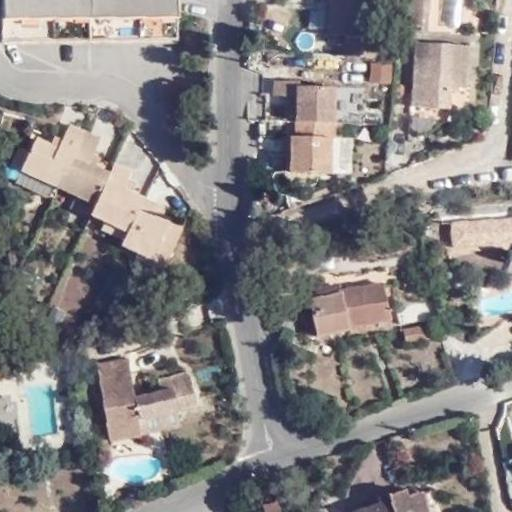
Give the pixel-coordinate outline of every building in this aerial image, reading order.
[(0,0),(0,38),(171,36),(170,0),(0,0)] [(339,35),(339,54),(370,56),(373,0),(324,0),(321,33),(339,35)] [(395,0),(394,22),(416,25),(417,0),(395,0)] [(431,0),(430,29),(470,31),(471,0),(431,0)] [(463,48),(414,44),(409,106),(441,109),(444,85),(459,87),(463,48)] [(385,62),(376,61),(375,74),(384,74),(385,62)] [(287,138),(286,151),(285,170),(323,172),(326,138),(327,123),(328,121),(330,87),(295,84),(293,79),(270,77),(269,94),(285,94),(293,94),(293,105),(290,133),(288,133),(287,138)] [(163,79),(163,111),(179,111),(179,79),(163,79)] [(284,105),(293,105),(293,94),(285,94),(284,105)] [(58,187),(83,133),(66,125),(57,147),(35,138),(28,152),(20,168),(58,187)] [(99,139),(83,133),(58,187),(94,205),(109,173),(88,162),(99,139)] [(277,150),(286,151),(287,138),(277,137),(277,150)] [(326,138),(323,172),(344,173),(346,139),(326,138)] [(11,164),(20,168),(28,152),(19,148),(11,164)] [(128,172),(113,165),(109,173),(94,205),(90,214),(105,221),(126,231),(142,198),(121,188),(128,172)] [(511,171),(503,171),(503,183),(511,183),(511,171)] [(156,204),(142,198),(126,231),(121,241),(120,244),(137,252),(164,265),(182,226),(170,220),(153,212),(156,204)] [(172,213),(156,204),(153,212),(170,220),(172,213)] [(511,217),(451,222),(452,247),(490,245),(511,238),(511,217)] [(121,241),(126,231),(105,221),(101,231),(121,241)] [(160,271),(164,265),(137,252),(134,258),(160,271)] [(341,290),(347,324),(389,317),(383,281),(341,288),(341,290)] [(341,290),(334,291),(341,330),(348,329),(347,324),(341,290)] [(341,330),(334,291),(308,297),(316,335),(341,330)] [(430,324),(406,328),(407,339),(431,335),(430,324)] [(135,397),(127,358),(96,364),(110,439),(142,433),(139,418),(173,409),(198,402),(191,381),(135,397)] [(139,418),(142,433),(176,426),(173,409),(139,418)] [(362,511),(427,511),(423,494),(406,499),(405,492),(378,500),(380,507),(362,511)] [(436,511),(431,492),(423,494),(427,511),(436,511)]
